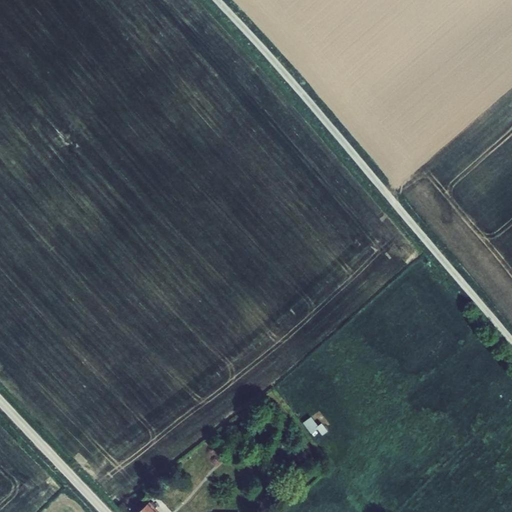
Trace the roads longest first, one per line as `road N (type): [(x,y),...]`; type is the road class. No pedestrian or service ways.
road 1 (unclassified): [(216,0),(511,341)]
road 2 (unclassified): [(0,399),(105,511)]
